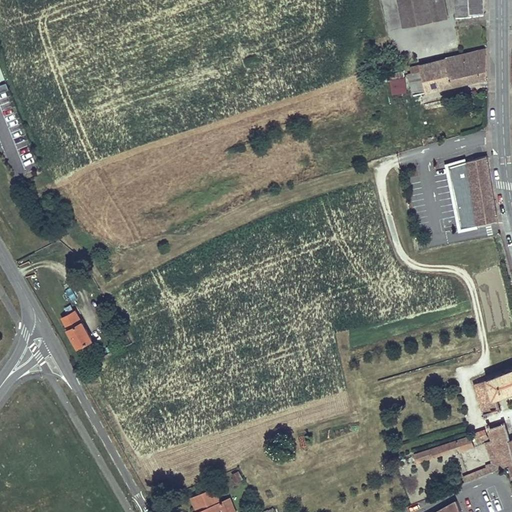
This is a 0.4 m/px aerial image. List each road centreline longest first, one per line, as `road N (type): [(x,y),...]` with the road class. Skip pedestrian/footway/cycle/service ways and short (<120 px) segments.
road 1 (residential): [(148,511),(47,333)]
road 2 (tertiary): [(501,0),(511,201)]
